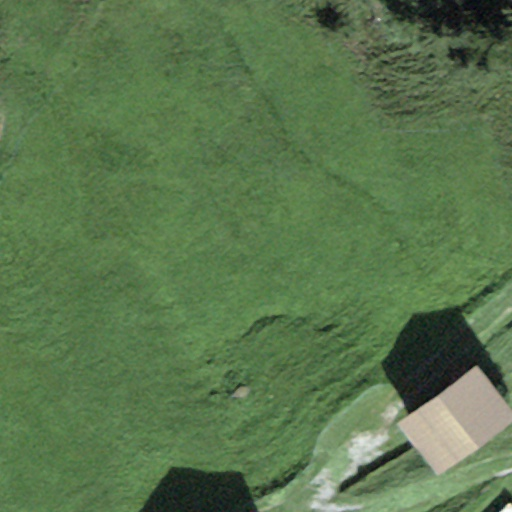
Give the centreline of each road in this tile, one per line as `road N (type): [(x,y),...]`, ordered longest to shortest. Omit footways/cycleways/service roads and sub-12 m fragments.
road 1 (track): [(285,511),(355,460),(361,430),(511,307)]
road 2 (track): [(361,511),(511,463)]
